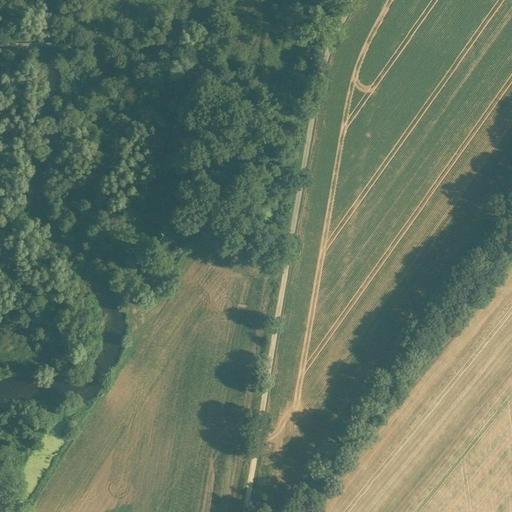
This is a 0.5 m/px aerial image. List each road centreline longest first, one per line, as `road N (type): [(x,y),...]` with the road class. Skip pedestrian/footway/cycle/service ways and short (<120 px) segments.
road 1 (track): [(311,95),(248,511)]
road 2 (track): [(291,222),(211,229),(164,306),(136,311)]
